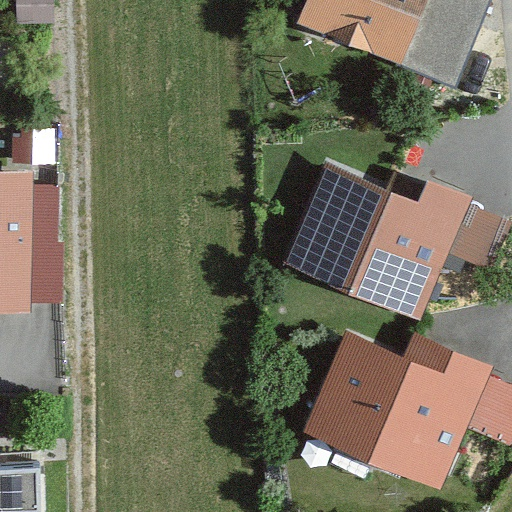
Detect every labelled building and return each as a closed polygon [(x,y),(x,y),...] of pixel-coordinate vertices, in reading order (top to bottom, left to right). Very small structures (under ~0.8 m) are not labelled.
[(53,0),(16,0),(17,25),(54,24),(53,0)] [(297,0),(292,13),(448,79),(481,0),(297,0)] [(56,128),(13,127),(12,163),(56,163),(56,128)] [(388,182),(320,152),(276,253),(412,311),(441,243),(489,264),(511,211),(397,162),(388,182)] [(52,167),(0,166),(0,289),(51,290),(52,167)] [(402,343),(343,319),(300,426),(437,481),(463,417),(511,436),(511,365),(409,325),(402,343)] [(0,511),(41,511),(39,451),(0,453),(0,511)]
